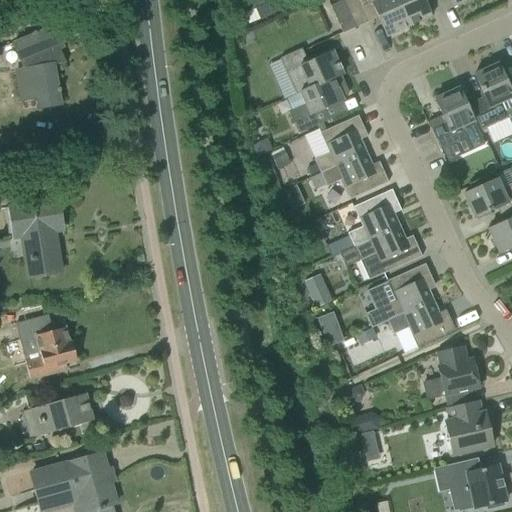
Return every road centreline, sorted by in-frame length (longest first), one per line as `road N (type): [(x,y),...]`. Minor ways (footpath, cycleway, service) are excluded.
road 1 (primary): [(237,511),(174,204),(145,0)]
road 2 (residential): [(511,344),(462,279),(384,108),(396,78),(511,24)]
